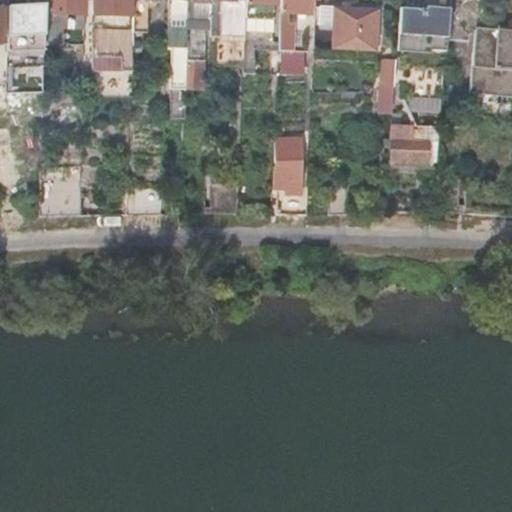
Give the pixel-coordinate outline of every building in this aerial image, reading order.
[(85,0),(46,0),(46,12),(85,13),(85,0)] [(212,0),(212,1),(211,19),(246,21),(246,16),(246,2),(246,0),(212,0)] [(311,0),(281,0),(281,11),(278,73),(303,75),(304,53),(293,53),(293,25),(286,25),(287,12),(311,13),(311,0)] [(276,17),(276,4),(246,2),(246,16),(276,17)] [(211,31),(210,3),(191,4),(192,32),(211,31)] [(379,9),(316,6),(314,47),(376,52),(379,9)] [(449,54),(451,11),(403,8),(401,51),(449,54)] [(246,16),(246,21),(245,49),(256,49),(274,50),(276,17),(246,16)] [(93,51),(133,52),(134,28),(133,27),(133,17),(126,17),(126,27),(93,27),(93,51)] [(511,33),(478,29),(471,92),(511,96),(511,33)] [(314,47),(314,57),(376,61),(376,52),(314,47)] [(173,88),(187,87),(186,49),(172,50),(173,88)] [(245,49),(243,74),(255,74),(256,49),(245,49)] [(189,50),(188,62),(203,63),(203,51),(189,50)] [(392,111),(396,60),(381,59),(377,109),(392,111)] [(436,163),(442,100),(435,99),(429,99),(428,103),(435,104),(434,109),(421,108),(420,110),(414,110),(413,117),(420,118),(419,126),(406,125),(407,115),(392,114),(390,139),(390,162),(395,162),(429,163),(436,163)] [(277,191),(276,212),(306,213),(307,192),(300,192),(302,140),(275,139),(273,182),(285,182),(285,191),(277,191)] [(429,163),(395,162),(395,173),(428,175),(429,163)] [(40,165),(38,213),(81,214),(81,165),(40,165)] [(434,180),(431,213),(456,213),(460,183),(434,180)] [(204,199),(204,211),(238,212),(239,182),(211,182),(210,199),(204,199)] [(129,188),(128,214),(162,214),(162,189),(129,188)]
